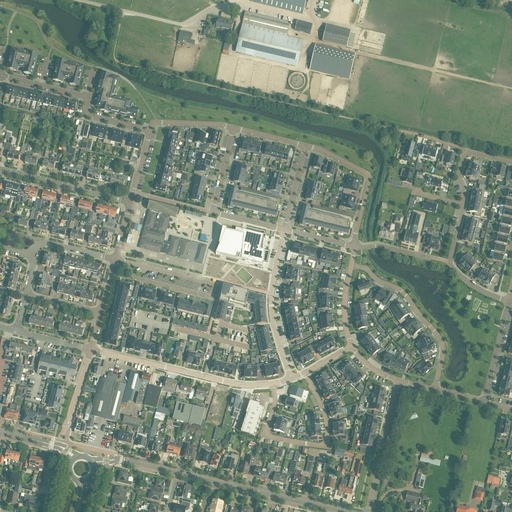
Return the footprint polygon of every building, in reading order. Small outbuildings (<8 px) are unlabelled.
[(254,0),(253,2),(303,15),(306,0),(254,0)] [(241,29),(237,48),(235,53),(297,67),(304,40),(287,36),(288,34),(290,22),(246,11),(243,23),(241,29)] [(216,28),(217,28),(221,29),(221,30),(231,32),(233,22),(218,18),(217,23),(216,23),(215,27),(216,27),(216,28)] [(295,31),(304,33),(311,35),(313,24),(297,21),(295,31)] [(354,33),(325,26),(322,41),(351,48),(354,33)] [(178,41),(190,44),(192,33),(180,31),(178,41)] [(351,53),(315,44),(309,68),(345,76),(351,53)] [(29,53),(15,49),(14,53),(12,52),(8,69),(17,71),(18,66),(25,68),(24,73),(33,75),(37,58),(35,57),(35,54),(29,52),(29,53)] [(61,61),(60,64),(57,63),(53,80),(62,83),(64,78),(71,80),(69,84),(79,87),(83,70),(80,69),(81,66),(67,63),(67,62),(61,61)] [(111,76),(102,74),(97,93),(99,94),(96,107),(101,108),(100,110),(109,112),(110,112),(137,119),(139,110),(130,107),(131,101),(115,97),(119,79),(111,76)] [(78,125),(77,131),(80,132),(78,137),(87,139),(90,126),(86,125),(86,124),(82,123),(81,126),(78,125)] [(93,137),(98,138),(101,128),(95,127),(94,133),(90,132),(89,139),(92,140),(93,137)] [(101,128),(98,138),(104,140),(103,143),(106,144),(108,137),(105,136),(107,129),(101,128)] [(110,141),(116,143),(119,132),(113,131),(111,138),(108,137),(106,144),(109,144),(110,141)] [(196,136),(195,143),(200,144),(199,148),(199,149),(200,149),(200,151),(204,153),(205,149),(207,141),(204,140),(205,136),(206,133),(198,131),(196,136)] [(121,147),(124,148),(126,141),(123,140),(124,133),(121,132),(121,133),(119,132),(116,143),(122,144),(121,147)] [(180,134),(170,132),(169,138),(178,140),(180,134)] [(219,133),(213,132),(210,142),(207,141),(205,149),(207,149),(209,150),(210,145),(216,146),(219,133)] [(126,141),(124,148),(127,149),(128,147),(133,148),(136,137),(134,136),(131,135),(129,142),(126,141)] [(136,137),(133,148),(139,150),(140,146),(141,146),(142,142),(141,142),(142,138),(136,137)] [(248,153),(248,151),(251,142),(245,140),(243,147),(240,146),(238,153),(241,154),(242,152),(248,153)] [(415,144),(408,142),(407,147),(405,146),(403,152),(405,153),(404,157),(406,158),(405,158),(406,159),(407,158),(411,159),(413,154),(414,155),(413,157),(417,159),(419,148),(416,147),(415,149),(414,149),(415,144)] [(0,156),(2,157),(4,149),(7,150),(8,144),(5,143),(4,148),(0,146),(0,156)] [(253,153),(253,154),(259,156),(258,158),(261,159),(263,152),(260,151),(262,144),(256,143),(253,153)] [(19,161),(20,157),(23,158),(26,145),(23,144),(22,148),(23,148),(21,152),(15,151),(13,160),(19,161)] [(23,158),(26,159),(25,163),(31,164),(33,154),(28,152),(29,145),(27,144),(27,145),(26,145),(23,158)] [(270,159),(271,157),(273,147),(267,146),(265,153),(263,152),(261,159),(264,159),(264,157),(270,159)] [(438,150),(424,146),(422,156),(435,159),(438,150)] [(16,148),(11,147),(8,159),(13,160),(15,151),(16,148)] [(50,159),(45,158),(46,154),(45,153),(46,151),(43,150),(43,153),(41,161),(44,162),(42,167),(48,169),(50,162),(50,161),(50,159)] [(287,163),(286,164),(289,165),(291,158),(288,158),(290,151),(284,150),(281,160),(281,161),(287,163)] [(43,153),(40,152),(36,151),(35,154),(33,154),(31,164),(37,166),(38,160),(41,161),(43,153)] [(212,158),(206,156),(206,153),(204,153),(200,151),(199,154),(201,155),(199,161),(201,161),(211,164),(212,158)] [(446,157),(443,156),(441,162),(446,164),(446,166),(452,168),(453,165),(454,165),(455,161),(454,161),(455,155),(449,154),(448,158),(446,157)] [(59,155),(58,156),(57,156),(57,159),(53,158),(52,162),(50,162),(48,169),(54,170),(56,162),(59,163),(60,157),(61,155),(59,155)] [(319,172),(322,173),(324,167),(321,166),(323,160),(316,158),(313,168),(320,169),(319,172)] [(473,165),(469,164),(468,170),(467,170),(480,174),(480,173),(478,173),(479,167),(480,162),(474,160),(473,163),(473,164),(473,165)] [(68,162),(68,164),(65,164),(64,168),(61,167),(60,171),(69,174),(71,165),(71,163),(68,162)] [(74,166),(71,165),(69,174),(75,175),(78,163),(77,163),(75,163),(74,166)] [(82,171),(85,172),(87,165),(78,163),(75,175),(81,177),(82,171)] [(87,165),(85,172),(88,172),(87,178),(93,180),(96,168),(90,167),(90,166),(89,166),(90,164),(87,164),(87,165)] [(244,167),(238,165),(236,171),(246,173),(247,167),(251,168),(252,165),(245,164),(244,167)] [(322,173),(333,176),(334,173),(337,174),(338,170),(335,169),(335,166),(335,165),(332,164),(331,165),(328,164),(327,167),(324,166),(324,167),(322,173)] [(101,170),(96,168),(93,180),(99,181),(100,176),(103,176),(105,170),(106,167),(103,166),(102,169),(101,170)] [(195,171),(194,174),(201,176),(202,173),(208,175),(210,169),(200,166),(198,166),(197,172),(195,171)] [(505,174),(504,173),(505,168),(498,166),(498,170),(496,169),(492,168),(491,175),(496,176),(495,178),(502,180),(503,177),(504,178),(505,174)] [(405,174),(403,181),(410,183),(413,172),(404,169),(403,173),(405,174)] [(108,170),(105,170),(103,176),(106,177),(105,183),(111,184),(114,172),(108,170)] [(278,172),(271,170),(271,173),(274,174),(273,180),(283,182),(284,176),(278,175),(278,172)] [(479,180),(480,174),(467,170),(467,171),(466,171),(465,175),(466,175),(466,176),(466,177),(470,177),(469,180),(475,181),(476,179),(479,180)] [(111,184),(117,186),(120,174),(114,173),(114,172),(111,184)] [(129,177),(122,176),(123,174),(120,173),(120,174),(117,186),(123,187),(124,183),(127,184),(129,177)] [(356,179),(349,175),(349,178),(347,184),(359,186),(360,181),(356,180),(356,179)] [(428,175),(426,183),(430,184),(429,185),(441,188),(443,180),(432,178),(432,176),(428,175)] [(245,179),(235,176),(233,182),(240,184),(239,186),(246,188),(247,185),(243,184),(245,179)] [(207,180),(197,178),(196,184),(205,186),(207,180)] [(316,184),(310,183),(308,188),(320,191),(321,186),(323,186),(324,183),(317,181),(316,184)] [(3,190),(1,196),(1,197),(5,198),(5,195),(11,196),(14,185),(11,184),(12,183),(9,182),(8,183),(6,191),(3,190)] [(16,202),(19,203),(20,198),(21,195),(22,190),(19,190),(20,186),(20,185),(17,184),(17,185),(14,185),(11,196),(17,198),(16,202)] [(358,192),(359,189),(358,189),(359,186),(347,184),(346,189),(340,188),(339,191),(343,192),(350,194),(351,191),(358,192)] [(157,185),(155,191),(165,193),(167,187),(157,185)] [(270,191),(266,190),(266,193),(273,195),(273,192),(280,193),(281,188),(272,185),(270,191)] [(504,186),(503,191),(508,192),(507,197),(506,196),(505,197),(511,198),(511,188),(509,188),(504,186)] [(237,189),(232,187),(228,207),(232,208),(233,206),(237,207),(240,195),(236,194),(237,189)] [(21,195),(20,198),(23,199),(24,197),(27,197),(26,199),(30,200),(32,189),(26,188),(25,191),(22,190),(21,195)] [(320,191),(308,188),(307,194),(317,196),(318,191),(320,191)] [(484,198),(485,189),(479,188),(478,191),(476,191),(473,190),(472,195),(472,196),(484,198)] [(36,199),(36,198),(37,198),(38,191),(32,189),(30,200),(32,201),(33,198),(36,199)] [(42,199),(42,200),(42,201),(43,202),(48,203),(48,201),(50,194),(47,193),(48,192),(44,191),(44,192),(42,199)] [(343,192),(341,201),(354,204),(356,198),(349,197),(350,194),(343,192)] [(48,201),(48,203),(46,208),(48,209),(49,207),(50,207),(51,202),(54,203),(55,202),(56,195),(50,194),(48,201)] [(317,196),(307,194),(306,200),(312,201),(312,204),(318,206),(319,203),(315,202),(317,196)] [(193,195),(191,200),(201,203),(203,197),(193,195)] [(247,196),(240,195),(237,207),(244,209),(247,196)] [(254,198),(247,196),(244,209),(251,210),(254,198)] [(63,207),(66,208),(68,198),(62,197),(60,204),(60,205),(64,206),(63,207)] [(511,198),(505,197),(503,206),(504,206),(511,207),(511,198)] [(69,208),(72,208),(73,208),(75,199),(71,198),(71,199),(68,198),(66,208),(69,209),(69,208)] [(261,200),(254,198),(251,210),(258,212),(261,200)] [(269,202),(261,200),(258,212),(266,214),(269,202)] [(84,214),(85,210),(87,203),(80,201),(78,208),(79,208),(78,209),(82,210),(81,213),(84,214)] [(170,218),(169,218),(170,216),(176,217),(179,208),(150,201),(147,210),(150,210),(140,248),(177,257),(202,264),(206,246),(172,237),(171,243),(166,241),(164,243),(163,243),(170,218)] [(343,201),(341,207),(339,206),(339,210),(346,211),(346,208),(354,210),(354,206),(354,204),(341,201),(343,201)] [(277,204),(269,202),(266,214),(277,217),(278,212),(275,211),(277,204)] [(426,202),(424,210),(435,212),(437,205),(426,202)] [(87,203),(85,210),(84,214),(86,214),(87,211),(90,212),(90,211),(91,211),(93,204),(87,203)] [(103,214),(105,207),(102,206),(103,205),(99,204),(98,206),(98,205),(97,213),(97,214),(100,214),(99,218),(102,218),(103,214)] [(480,217),(482,208),(470,206),(469,212),(475,213),(474,216),(480,217)] [(511,217),(511,210),(511,211),(511,209),(511,207),(504,206),(502,215),(510,217),(511,217)] [(117,210),(111,209),(109,216),(107,223),(107,226),(113,227),(114,225),(110,224),(111,217),(115,218),(114,220),(117,221),(119,215),(116,214),(117,210)] [(308,212),(303,210),(300,225),(305,226),(305,224),(309,225),(312,212),(308,212)] [(319,214),(312,212),(309,225),(316,226),(319,214)] [(326,216),(319,214),(316,226),(323,228),(326,216)] [(511,220),(510,220),(510,217),(502,215),(500,224),(500,223),(499,224),(508,226),(511,227),(511,222),(511,220)] [(29,220),(28,220),(28,218),(18,216),(17,221),(20,221),(19,225),(27,227),(29,220)] [(333,218),(326,216),(323,228),(331,230),(333,218)] [(389,224),(388,229),(381,228),(379,236),(380,236),(380,237),(382,237),(383,237),(393,239),(394,231),(393,231),(394,228),(397,229),(397,227),(400,228),(400,227),(400,224),(401,224),(402,218),(395,216),(394,222),(395,222),(394,226),(389,224)] [(341,219),(333,218),(331,230),(338,232),(341,219)] [(478,228),(480,219),(474,218),(473,221),(468,220),(466,225),(478,228)] [(36,221),(36,222),(34,230),(38,231),(38,230),(40,231),(42,224),(42,223),(43,220),(40,219),(39,222),(36,221)] [(349,222),(341,219),(338,232),(349,234),(350,229),(347,229),(349,222)] [(407,230),(404,242),(409,243),(408,243),(409,243),(411,244),(416,245),(419,233),(419,234),(417,233),(420,221),(413,219),(411,227),(415,228),(414,233),(407,231),(407,230)] [(61,237),(64,238),(67,228),(63,228),(65,221),(62,220),(61,224),(59,235),(61,236),(61,237)] [(53,230),(52,235),(56,236),(56,234),(59,235),(61,224),(55,222),(53,230)] [(509,235),(510,229),(507,229),(508,226),(499,224),(497,233),(506,235),(509,235)] [(477,228),(478,228),(466,225),(465,230),(476,233),(477,228)] [(72,230),(70,239),(74,240),(74,239),(77,239),(79,228),(77,228),(76,231),(72,230)] [(85,233),(81,232),(82,229),(79,228),(77,239),(79,240),(79,241),(83,242),(83,241),(85,234),(85,233)] [(109,240),(107,239),(108,232),(111,233),(112,230),(105,228),(104,231),(105,231),(103,238),(101,245),(104,246),(103,247),(107,248),(109,240)] [(216,254),(220,255),(226,256),(233,258),(239,259),(242,260),(242,259),(245,260),(244,264),(249,265),(250,261),(263,264),(264,262),(264,261),(265,250),(260,249),(261,248),(264,235),(264,234),(246,230),(242,229),(241,229),(236,228),(235,231),(223,228),(219,244),(220,244),(216,254)] [(475,238),(476,233),(465,230),(463,236),(475,239),(475,238)] [(505,238),(506,235),(497,233),(495,241),(504,244),(507,244),(508,238),(505,238)] [(96,237),(90,235),(88,244),(92,245),(92,243),(95,244),(96,237)] [(430,249),(433,250),(433,249),(437,250),(438,247),(440,247),(441,241),(436,240),(436,238),(429,236),(428,238),(425,237),(423,244),(426,244),(426,247),(430,249)] [(473,247),(475,239),(463,236),(464,236),(462,241),(466,242),(468,243),(467,246),(473,247)] [(504,253),(506,247),(503,247),(504,244),(495,241),(492,250),(495,251),(501,253),(504,253)] [(289,251),(288,254),(298,257),(301,246),(301,245),(301,246),(297,245),(295,244),(294,252),(289,251)] [(311,248),(309,260),(314,261),(317,262),(319,254),(316,253),(317,250),(311,248)] [(319,254),(317,262),(326,264),(329,252),(328,252),(323,251),(322,255),(319,254)] [(504,256),(501,256),(501,253),(495,251),(492,260),(502,262),(504,256)] [(331,265),(334,254),(329,252),(326,264),(331,265)] [(55,259),(52,259),(53,255),(45,253),(43,259),(58,263),(61,264),(62,258),(59,257),(58,260),(55,259)] [(462,253),(458,258),(461,260),(462,261),(460,264),(461,265),(460,265),(463,268),(464,268),(472,260),(473,258),(468,254),(467,256),(466,256),(462,253)] [(339,267),(341,262),(338,261),(339,255),(334,254),(331,265),(339,267)] [(60,269),(59,270),(62,271),(63,268),(66,269),(65,271),(68,271),(69,267),(71,259),(65,258),(66,258),(65,258),(65,260),(62,260),(61,264),(60,268),(60,269)] [(58,264),(58,263),(43,259),(41,265),(50,268),(51,264),(55,266),(56,263),(58,264)] [(479,268),(476,264),(472,260),(464,268),(465,268),(469,272),(472,269),(473,270),(473,271),(475,273),(479,268)] [(8,270),(12,271),(20,273),(21,267),(18,266),(19,263),(14,262),(12,268),(9,267),(8,270)] [(103,271),(100,270),(101,266),(94,265),(92,273),(98,274),(98,276),(101,277),(103,271)] [(286,274),(300,277),(299,276),(300,270),(302,271),(302,268),(296,266),(295,270),(294,269),(292,269),(288,268),(288,269),(287,269),(287,271),(287,273),(286,273),(286,274)] [(484,282),(489,273),(484,270),(479,268),(475,273),(479,275),(480,276),(479,279),(484,282)] [(322,273),(321,277),(323,277),(323,279),(322,283),(334,285),(335,284),(335,282),(335,280),(335,279),(331,278),(330,278),(329,278),(329,277),(329,278),(327,277),(328,274),(324,273),(322,272),(322,273)] [(496,285),(499,279),(494,276),(495,276),(489,273),(484,282),(484,283),(488,285),(489,285),(491,282),(493,283),(496,285)] [(286,278),(285,280),(286,280),(286,281),(290,281),(290,282),(292,282),(293,282),(293,285),(291,285),(299,286),(300,283),(299,283),(300,277),(286,274),(286,275),(286,276),(286,275),(286,276),(286,278),(285,278),(286,278)] [(39,275),(38,281),(46,283),(46,282),(51,284),(52,281),(49,280),(50,277),(47,277),(39,275)] [(10,276),(9,282),(17,285),(18,279),(10,276)] [(53,284),(46,282),(46,283),(38,281),(36,287),(39,287),(42,288),(44,289),(45,285),(52,287),(51,290),(54,291),(56,285),(53,284)] [(59,286),(57,293),(63,294),(65,286),(66,284),(60,282),(59,285),(59,286)] [(360,285),(357,287),(359,293),(370,288),(368,282),(364,284),(364,283),(360,285)] [(131,285),(120,283),(119,288),(130,291),(129,291),(131,285)] [(319,291),(318,292),(325,293),(325,290),(326,290),(327,290),(328,290),(328,291),(329,291),(329,290),(333,291),(333,290),(334,286),(334,285),(322,283),(321,288),(319,288),(319,291)] [(70,287),(68,296),(74,297),(76,289),(77,286),(74,285),(74,288),(70,287)] [(221,297),(220,302),(229,304),(230,302),(230,300),(234,301),(234,302),(245,305),(246,305),(246,302),(249,294),(249,293),(243,291),(238,290),(238,289),(228,286),(226,286),(224,285),(224,286),(223,288),(225,289),(224,292),(226,293),(226,295),(224,294),(222,294),(221,297)] [(284,293),(284,294),(298,295),(298,289),(299,289),(299,286),(291,285),(291,288),(289,288),(285,288),(285,289),(284,289),(284,290),(284,291),(284,293)] [(130,291),(119,288),(119,289),(117,294),(127,297),(128,297),(130,291)] [(147,289),(144,288),(142,295),(139,294),(138,300),(141,301),(142,298),(148,300),(150,289),(147,288),(147,289)] [(154,290),(150,289),(148,300),(154,301),(153,304),(157,305),(158,299),(155,298),(156,292),(153,291),(154,290)] [(387,293),(382,289),(378,295),(376,294),(372,299),(375,300),(381,303),(387,293)] [(92,302),(94,293),(88,292),(86,300),(92,302)] [(318,292),(318,297),(319,297),(319,303),(332,303),(333,303),(333,302),(332,302),(333,300),(333,298),(332,298),(332,297),(328,297),(327,297),(326,297),(325,297),(325,293),(318,292)] [(161,299),(158,299),(157,305),(160,305),(160,303),(166,304),(166,307),(169,294),(166,293),(166,294),(163,293),(161,299)] [(387,293),(380,304),(387,309),(391,304),(388,302),(393,296),(387,293)] [(172,294),(169,294),(166,307),(176,309),(177,303),(174,302),(175,296),(172,295),(172,294)] [(284,298),(284,300),(289,301),(291,301),(291,304),(295,304),(298,304),(298,301),(298,295),(284,294),(284,295),(284,296),(284,298)] [(257,297),(255,305),(255,306),(263,305),(264,305),(263,297),(257,296),(257,297)] [(7,298),(5,297),(4,301),(3,300),(2,303),(5,304),(12,306),(13,303),(14,300),(12,299),(7,298)] [(126,302),(116,299),(115,305),(126,308),(127,302),(126,302)] [(180,300),(177,312),(183,313),(185,302),(180,300)] [(191,303),(188,314),(193,315),(196,304),(191,302),(191,303)] [(318,309),(317,313),(324,313),(324,309),(325,309),(326,309),(327,309),(332,310),(332,309),(332,304),(332,303),(319,303),(320,303),(320,309),(318,309)] [(285,309),(286,314),(286,315),(295,313),(294,307),(295,307),(295,304),(291,304),(289,304),(290,308),(285,309)] [(395,317),(405,309),(402,304),(396,308),(393,304),(388,309),(391,313),(392,311),(396,316),(395,317)] [(126,308),(115,305),(113,310),(126,314),(126,312),(125,311),(126,308)] [(355,307),(356,313),(366,311),(364,305),(355,307)] [(206,307),(203,318),(209,319),(212,308),(206,306),(206,307)] [(31,316),(29,323),(35,325),(39,311),(39,309),(33,307),(32,310),(36,310),(34,317),(31,316)] [(0,308),(0,311),(0,315),(2,316),(2,317),(5,318),(5,317),(9,318),(11,311),(4,310),(0,308)] [(48,309),(46,320),(42,319),(41,326),(46,328),(48,321),(49,318),(50,314),(51,309),(48,309)] [(405,309),(395,317),(400,324),(405,321),(404,318),(409,314),(405,309)] [(126,314),(113,310),(112,316),(123,319),(124,313),(126,314)] [(324,313),(317,313),(318,318),(320,317),(320,324),(333,322),(332,322),(332,321),(333,321),(332,317),(332,316),(327,316),(326,317),(326,316),(325,316),(325,317),(324,317),(324,313)] [(84,329),(81,329),(82,322),(84,322),(85,319),(80,318),(80,321),(79,325),(78,328),(76,335),(82,337),(84,329)] [(408,333),(418,324),(413,319),(408,324),(406,322),(401,327),(408,333)] [(120,324),(111,322),(109,327),(120,330),(119,329),(120,324)] [(322,330),(319,330),(320,333),(321,333),(326,332),(325,329),(327,329),(328,329),(329,329),(333,328),(334,328),(333,326),(334,325),(333,325),(333,323),(333,322),(320,324),(321,324),(322,324),(322,330)] [(368,328),(366,322),(356,324),(357,327),(358,330),(368,328)] [(418,324),(408,333),(414,340),(418,336),(416,334),(422,329),(417,325),(418,324)] [(120,330),(109,327),(108,333),(119,335),(120,330)] [(260,327),(254,328),(254,329),(254,332),(256,332),(257,337),(269,334),(268,328),(261,330),(260,327)] [(119,335),(108,333),(107,338),(117,341),(119,335)] [(302,333),(290,336),(291,341),(292,341),(296,340),(297,345),(303,342),(302,339),(303,339),(303,336),(302,333)] [(365,347),(375,339),(370,333),(365,336),(367,339),(362,342),(365,347)] [(269,334),(257,337),(258,342),(270,339),(269,334)] [(132,336),(129,335),(128,341),(131,342),(129,350),(135,351),(137,340),(132,339),(132,336)] [(330,338),(325,341),(330,350),(335,347),(334,347),(335,347),(333,343),(335,341),(332,336),(329,337),(330,338)] [(107,338),(105,344),(116,347),(117,341),(107,338)] [(420,349),(432,344),(429,338),(423,341),(422,338),(416,341),(417,343),(419,343),(421,348),(420,349)] [(270,339),(258,342),(260,347),(271,345),(270,339)] [(368,351),(378,344),(374,340),(375,340),(375,339),(365,347),(368,351)] [(143,342),(137,340),(135,351),(141,352),(143,344),(143,343),(143,342)] [(177,344),(174,358),(175,358),(182,359),(186,342),(182,341),(181,345),(177,344)] [(321,344),(320,344),(325,352),(330,350),(325,341),(321,344)] [(9,352),(9,350),(12,351),(12,353),(14,354),(17,344),(14,344),(15,343),(11,342),(11,343),(10,346),(7,345),(6,352),(9,352)] [(143,343),(143,344),(141,352),(144,353),(148,354),(150,345),(147,344),(143,343)] [(165,350),(166,344),(163,343),(162,346),(156,345),(156,346),(154,356),(160,357),(161,350),(165,350)] [(23,346),(17,344),(14,354),(17,355),(18,352),(21,353),(23,346)] [(320,344),(315,347),(318,352),(320,355),(325,352),(320,344)] [(378,344),(368,351),(369,351),(372,356),(381,349),(378,344)] [(432,344),(420,349),(423,357),(429,355),(428,352),(435,350),(432,344)] [(154,356),(156,346),(150,345),(148,354),(154,356)] [(271,345),(260,347),(261,353),(262,356),(268,355),(267,351),(273,350),(271,345)] [(308,348),(303,351),(309,362),(314,359),(311,353),(314,351),(311,346),(308,347),(308,348)] [(34,349),(34,348),(31,347),(31,348),(28,347),(27,355),(24,354),(23,356),(26,357),(25,360),(28,361),(29,355),(32,356),(34,349)] [(187,350),(185,356),(188,357),(188,358),(187,363),(193,365),(192,365),(193,366),(196,354),(196,353),(196,352),(190,351),(190,350),(187,350)] [(297,353),(294,355),(297,360),(300,359),(303,365),(304,364),(304,365),(309,362),(303,351),(303,350),(297,353)] [(389,366),(393,357),(388,354),(389,353),(386,351),(383,357),(386,358),(383,363),(386,364),(389,366)] [(196,354),(193,366),(198,367),(198,366),(199,366),(200,361),(201,361),(201,360),(200,360),(201,359),(204,360),(205,354),(202,353),(201,355),(196,353),(196,354)] [(393,357),(389,366),(391,367),(393,368),(399,357),(398,359),(393,357)] [(395,366),(399,369),(404,360),(399,357),(393,368),(394,368),(395,366)] [(213,358),(211,364),(215,365),(213,371),(214,371),(214,372),(219,373),(222,362),(222,361),(216,360),(217,359),(213,358)] [(76,371),(78,363),(73,362),(74,359),(72,359),(70,370),(76,371)] [(404,360),(399,369),(404,371),(407,367),(409,368),(412,363),(410,361),(409,363),(404,360)] [(276,363),(270,364),(273,376),(273,377),(278,375),(279,375),(277,368),(281,367),(279,361),(276,361),(276,363)] [(227,363),(224,374),(229,375),(230,375),(232,366),(233,364),(227,362),(227,363)] [(341,362),(334,366),(335,367),(336,366),(340,370),(339,371),(343,375),(351,366),(347,363),(342,367),(341,366),(343,364),(341,362)] [(422,367),(420,365),(417,368),(419,370),(418,370),(422,376),(425,373),(426,373),(429,371),(429,370),(432,368),(428,363),(422,367)] [(13,366),(12,370),(23,373),(24,369),(27,369),(27,366),(20,364),(18,364),(16,364),(16,366),(13,366)] [(229,375),(229,376),(235,377),(235,376),(237,370),(240,371),(241,364),(238,364),(237,367),(232,366),(230,375),(229,375)] [(241,364),(240,371),(241,371),(245,371),(245,374),(245,378),(251,378),(251,367),(251,365),(245,365),(245,364),(241,364)] [(264,364),(261,365),(261,371),(265,370),(267,377),(273,376),(270,364),(265,366),(264,364)] [(251,367),(251,378),(257,378),(257,371),(261,371),(261,365),(257,365),(257,367),(251,367)] [(351,366),(343,375),(347,378),(347,379),(355,371),(351,367),(351,366)] [(99,383),(100,378),(99,378),(102,369),(95,367),(93,374),(92,374),(91,377),(96,378),(95,382),(99,383)] [(74,380),(76,371),(70,370),(67,381),(68,381),(69,379),(74,380)] [(152,376),(131,371),(127,385),(121,406),(126,407),(127,404),(129,405),(130,402),(132,402),(135,391),(139,393),(136,403),(144,406),(149,386),(152,376)] [(355,371),(347,379),(351,382),(359,374),(358,374),(355,371)] [(118,375),(109,373),(107,380),(100,378),(99,383),(98,386),(96,394),(92,406),(93,406),(91,415),(90,415),(89,419),(94,420),(95,417),(117,422),(121,406),(127,385),(118,383),(118,380),(117,379),(118,375)] [(359,374),(351,382),(355,386),(358,383),(359,383),(361,381),(360,380),(363,378),(359,374)] [(21,381),(22,377),(11,375),(10,379),(13,380),(12,383),(23,385),(24,382),(21,381)] [(317,380),(316,380),(318,385),(327,380),(325,375),(316,380),(317,380)] [(162,390),(162,391),(174,394),(175,391),(177,382),(167,380),(165,379),(162,389),(162,390)] [(327,380),(318,385),(320,390),(331,385),(330,385),(327,380)] [(500,388),(510,390),(511,390),(511,391),(511,390),(511,384),(511,385),(502,382),(501,388),(500,388)] [(177,386),(176,392),(180,393),(190,395),(190,393),(192,386),(182,383),(181,387),(177,386)] [(18,390),(17,397),(21,398),(22,394),(26,395),(28,387),(27,387),(25,386),(24,387),(19,385),(18,390)] [(331,385),(320,390),(321,390),(323,394),(323,395),(334,389),(333,390),(331,385)] [(385,390),(380,389),(380,386),(374,385),(372,393),(384,396),(385,390)] [(64,387),(60,386),(59,388),(54,386),(53,392),(52,391),(51,392),(62,394),(64,387)] [(162,390),(162,389),(149,386),(144,406),(157,409),(158,406),(158,404),(162,391),(162,390)] [(288,398),(286,405),(293,408),(297,409),(299,402),(304,403),(305,404),(309,392),(292,387),(290,394),(290,395),(291,399),(288,398)] [(194,391),(193,397),(196,398),(196,395),(197,395),(202,397),(206,398),(208,390),(198,388),(197,392),(194,391)] [(510,390),(500,388),(498,394),(502,395),(501,396),(505,397),(506,396),(509,396),(510,390)] [(334,389),(323,395),(325,400),(330,397),(332,400),(337,398),(336,395),(334,389)] [(383,401),(384,396),(372,393),(375,394),(374,399),(371,398),(383,401)] [(233,396),(230,407),(235,408),(233,417),(236,419),(242,403),(239,402),(239,400),(240,397),(239,396),(237,395),(236,396),(233,396)] [(335,404),(328,406),(330,411),(330,412),(342,408),(340,402),(341,402),(340,399),(334,401),(335,404)] [(58,412),(59,405),(49,402),(48,408),(54,409),(54,411),(58,412)] [(201,426),(205,410),(177,402),(173,419),(201,426)] [(259,405),(252,402),(252,403),(253,403),(252,407),(249,407),(250,405),(249,405),(247,413),(241,432),(254,436),(264,408),(259,406),(259,405)] [(367,403),(366,408),(369,408),(369,409),(380,412),(382,406),(370,404),(367,403)] [(5,418),(11,419),(14,406),(14,405),(11,404),(10,410),(7,409),(5,418)] [(14,406),(11,419),(17,421),(19,412),(14,411),(15,410),(16,410),(17,407),(14,406)] [(158,406),(157,409),(156,412),(150,437),(153,438),(154,437),(154,435),(155,435),(159,420),(163,422),(165,415),(168,416),(170,409),(162,407),(161,407),(158,406)] [(41,416),(41,415),(42,409),(39,408),(37,413),(32,412),(29,424),(35,425),(37,415),(41,416)] [(342,408),(330,412),(331,417),(332,417),(332,418),(338,416),(339,419),(345,417),(344,413),(343,414),(342,408)] [(23,410),(22,415),(25,416),(23,422),(29,424),(32,412),(26,410),(23,410)] [(313,412),(307,412),(307,416),(308,416),(308,421),(319,420),(319,415),(313,415),(313,412)] [(410,420),(417,418),(415,412),(408,415),(410,420)] [(378,420),(375,419),(376,416),(367,414),(365,423),(377,426),(378,420)] [(140,419),(125,415),(123,422),(125,422),(134,424),(139,426),(139,425),(140,425),(141,420),(140,419)] [(275,424),(287,428),(286,427),(288,422),(290,423),(291,419),(285,417),(284,421),(278,418),(276,424),(275,424)] [(46,418),(43,427),(48,428),(49,430),(51,430),(52,429),(53,429),(55,423),(52,422),(52,420),(46,418)] [(74,432),(84,435),(86,425),(83,424),(84,423),(81,422),(82,420),(78,419),(77,421),(74,421),(74,422),(77,423),(75,429),(74,432)] [(333,430),(347,430),(346,424),(346,421),(340,421),(340,424),(333,424),(333,430)] [(498,432),(496,438),(500,439),(501,435),(507,436),(508,432),(509,427),(510,423),(509,422),(509,421),(508,421),(506,421),(505,421),(504,421),(503,426),(502,426),(501,430),(502,430),(501,432),(498,432)] [(275,424),(274,429),(274,430),(280,432),(279,436),(285,437),(286,434),(285,434),(287,428),(275,424)] [(347,430),(333,430),(333,436),(340,436),(340,439),(347,439),(347,436),(344,436),(344,430),(347,430)] [(311,437),(310,437),(310,440),(318,441),(317,437),(321,437),(321,436),(322,436),(321,431),(311,432),(311,437)] [(118,441),(124,442),(127,434),(120,432),(118,441)] [(147,435),(137,433),(136,438),(139,439),(137,446),(145,447),(147,439),(146,439),(147,435)] [(131,444),(133,435),(127,434),(124,442),(131,444)] [(160,445),(162,437),(159,436),(158,440),(157,439),(156,443),(154,442),(154,444),(153,443),(152,447),(153,447),(152,451),(158,453),(160,445)] [(167,453),(170,454),(170,455),(172,455),(173,455),(176,444),(170,443),(171,439),(171,437),(168,436),(166,444),(169,444),(167,453)] [(372,447),(373,442),(374,442),(362,439),(360,447),(366,449),(366,446),(372,447)] [(176,456),(179,456),(183,441),(180,440),(179,444),(176,443),(176,444),(173,455),(174,455),(176,456)] [(187,459),(188,459),(192,445),(187,443),(186,445),(183,457),(185,458),(187,459)] [(193,460),(196,448),(194,447),(194,445),(192,445),(188,459),(189,459),(192,460),(192,459),(193,460)] [(200,446),(198,453),(201,454),(199,462),(207,464),(211,449),(200,446)] [(334,455),(344,457),(344,455),(345,451),(336,448),(334,455)] [(11,465),(14,453),(7,451),(6,458),(9,459),(7,466),(11,467),(11,465)] [(420,461),(429,464),(431,453),(423,451),(420,461)] [(23,463),(19,462),(21,454),(14,453),(11,465),(19,466),(18,470),(21,471),(23,463)] [(429,464),(439,466),(441,461),(431,458),(432,454),(431,453),(429,464)] [(221,457),(214,454),(210,465),(216,468),(219,460),(221,457)] [(237,463),(239,456),(232,454),(231,456),(225,455),(225,458),(224,458),(223,463),(226,464),(224,469),(232,471),(234,462),(237,463)] [(245,463),(242,462),(239,473),(247,475),(250,465),(253,466),(254,466),(256,455),(255,458),(247,456),(245,463)] [(254,477),(257,477),(256,479),(260,480),(263,469),(259,468),(261,461),(257,460),(258,455),(256,455),(254,466),(253,466),(253,469),(255,470),(254,477)] [(31,469),(30,472),(35,473),(38,458),(31,457),(29,465),(33,466),(32,469),(31,469)] [(42,470),(43,466),(44,466),(45,460),(38,458),(35,473),(38,474),(39,471),(38,471),(39,469),(42,470)] [(263,469),(260,480),(264,481),(265,479),(267,480),(269,473),(272,474),(274,466),(275,461),(274,461),(273,463),(271,462),(271,464),(268,463),(267,470),(263,469)] [(294,474),(297,462),(292,461),(289,473),(294,474)] [(415,487),(423,488),(426,473),(425,472),(425,469),(419,468),(419,471),(415,487)] [(302,472),(301,471),(297,470),(297,471),(294,481),(298,482),(298,484),(302,485),(304,485),(305,481),(303,481),(304,477),(301,475),(302,472)] [(117,482),(132,486),(133,482),(128,481),(129,477),(131,478),(132,475),(130,474),(130,475),(121,473),(119,479),(118,479),(117,482)] [(282,475),(275,473),(273,481),(280,483),(282,475)] [(282,473),(282,475),(280,483),(286,484),(288,475),(282,473)] [(333,476),(329,475),(326,488),(330,489),(329,491),(332,492),(333,489),(333,490),(336,480),(332,479),(333,476)] [(324,478),(317,476),(314,486),(322,488),(322,487),(324,478)] [(349,479),(345,493),(349,494),(350,491),(352,492),(355,480),(355,479),(356,477),(355,477),(350,476),(349,479)] [(500,479),(488,476),(488,479),(493,480),(491,486),(498,488),(500,479)] [(341,492),(345,493),(349,479),(343,477),(342,481),(339,489),(342,489),(341,492)] [(150,489),(163,492),(164,489),(163,488),(164,482),(153,480),(153,482),(155,482),(153,489),(151,489),(150,489)] [(22,488),(23,485),(16,484),(15,491),(18,492),(18,493),(21,494),(22,489),(22,488)] [(179,493),(178,497),(183,498),(182,501),(193,504),(196,505),(197,501),(194,500),(187,498),(188,491),(191,491),(193,486),(187,485),(186,488),(182,487),(180,492),(180,493),(179,493)] [(474,500),(482,502),(484,493),(485,489),(477,487),(476,491),(474,500)] [(113,494),(113,498),(127,501),(128,498),(126,497),(127,493),(129,494),(130,491),(116,488),(115,495),(113,494)] [(163,495),(163,492),(150,489),(150,492),(152,493),(151,499),(160,501),(161,495),(163,495)] [(408,491),(405,501),(413,502),(416,503),(417,504),(420,494),(408,491)] [(18,494),(11,493),(8,504),(16,505),(18,494)] [(25,499),(24,502),(26,503),(25,507),(37,510),(37,506),(36,506),(37,502),(35,501),(36,498),(32,497),(32,498),(31,498),(31,500),(25,499)] [(122,503),(127,504),(127,501),(113,498),(112,501),(113,501),(112,507),(123,510),(123,508),(121,507),(122,503)] [(208,509),(207,511),(221,511),(223,507),(226,508),(227,504),(224,503),(214,501),(212,509),(208,509)] [(187,511),(189,510),(190,503),(182,502),(181,506),(175,504),(173,511),(185,511),(186,511),(187,511)] [(144,510),(143,511),(157,511),(158,506),(145,503),(145,506),(147,506),(146,510),(144,510)]
